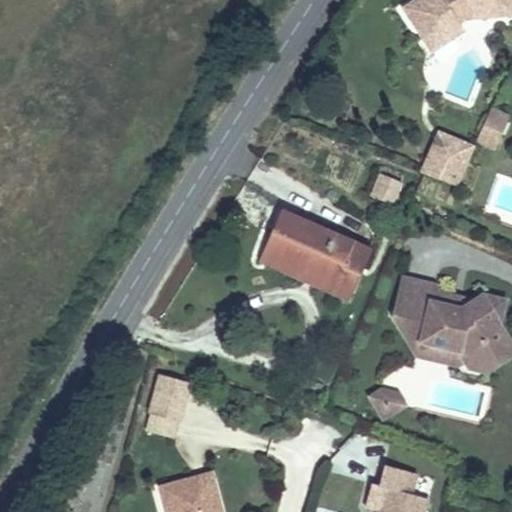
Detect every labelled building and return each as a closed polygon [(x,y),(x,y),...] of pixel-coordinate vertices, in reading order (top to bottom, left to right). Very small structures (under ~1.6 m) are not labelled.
[(511,0),(442,0),(430,8),(427,4),(410,14),(429,44),(445,34),(448,41),(465,30),(474,24),(511,21),(511,0)] [(432,0),(427,4),(430,8),(442,0),(432,0)] [(445,34),(429,44),(438,58),(470,38),(465,30),(448,41),(445,34)] [(509,136),(511,129),(511,110),(501,105),(490,128),(509,136)] [(505,145),(509,136),(490,128),(486,137),(505,145)] [(482,145),(448,131),(444,140),(478,154),(482,145)] [(478,154),(444,140),(433,168),(466,182),(478,154)] [(379,174),(368,199),(393,209),(403,184),(379,174)] [(343,271),(358,240),(285,204),(264,246),(312,269),(318,259),(343,271)] [(374,248),(358,240),(343,271),(333,292),(348,299),(374,248)] [(312,269),(264,246),(260,256),(307,279),(312,269)] [(333,292),(343,271),(318,259),(312,269),(307,279),(333,292)] [(511,333),(506,323),(511,300),(511,299),(490,294),(476,302),(468,307),(455,304),(450,296),(440,293),(442,283),(412,275),(401,315),(412,335),(427,339),(425,346),(433,349),(448,345),(464,349),(475,366),(490,371),(511,357),(511,333)] [(468,307),(476,302),(450,296),(455,304),(468,307)] [(433,349),(425,346),(423,353),(475,366),(464,349),(448,345),(433,349)] [(186,412),(196,374),(167,366),(157,404),(186,412)] [(414,395),(400,374),(390,380),(404,401),(414,395)] [(404,401),(390,380),(379,387),(392,408),(404,401)] [(182,427),(186,412),(157,404),(153,419),(182,427)] [(430,511),(437,489),(420,484),(425,464),(393,455),(388,475),(395,477),(389,500),(385,511),(430,511)] [(389,500),(395,477),(388,475),(380,473),(374,495),(389,500)] [(241,511),(235,485),(214,489),(211,477),(187,482),(193,511),(241,511)] [(193,511),(187,482),(177,484),(183,511),(193,511)]
